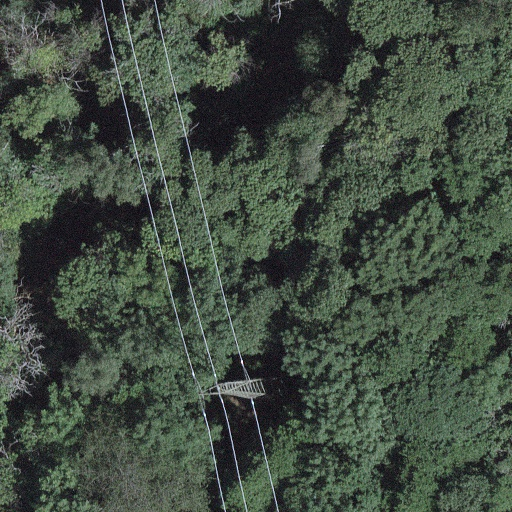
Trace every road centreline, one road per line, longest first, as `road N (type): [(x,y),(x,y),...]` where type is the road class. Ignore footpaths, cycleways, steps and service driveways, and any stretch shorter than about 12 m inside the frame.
road 1 (motorway): [(188,0),(17,511)]
road 2 (motorway): [(358,511),(511,109)]
